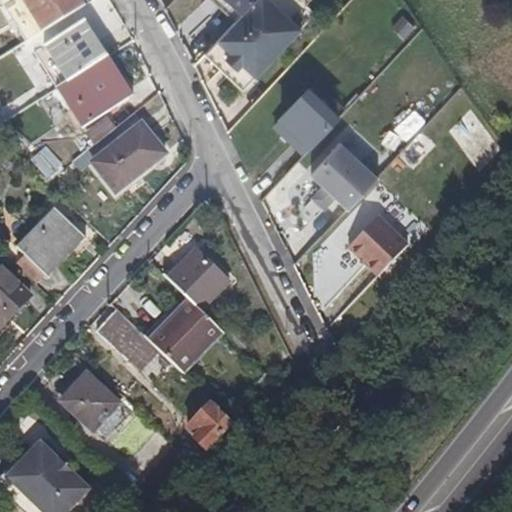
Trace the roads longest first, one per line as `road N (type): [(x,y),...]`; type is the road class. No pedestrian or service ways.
road 1 (unclassified): [(0,386),(212,159)]
road 2 (unclassified): [(304,340),(212,159)]
road 3 (unclassified): [(212,159),(124,0)]
road 4 (primary): [(511,381),(407,511)]
